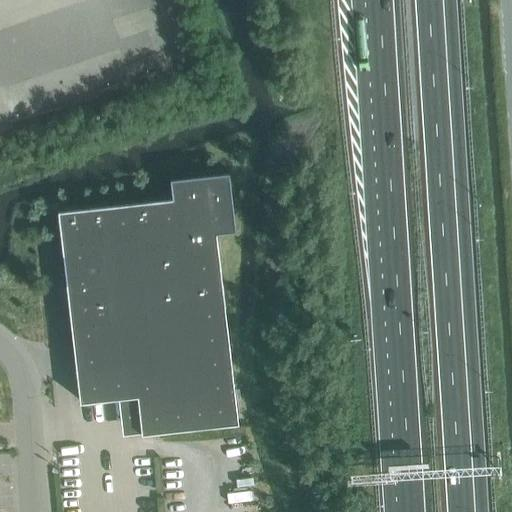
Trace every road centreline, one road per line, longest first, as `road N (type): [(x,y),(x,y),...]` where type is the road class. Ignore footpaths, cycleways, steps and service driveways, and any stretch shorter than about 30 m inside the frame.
road 1 (motorway): [(372,0),(409,511)]
road 2 (motorway): [(461,511),(429,0)]
road 3 (unclassified): [(0,340),(23,376),(36,511)]
